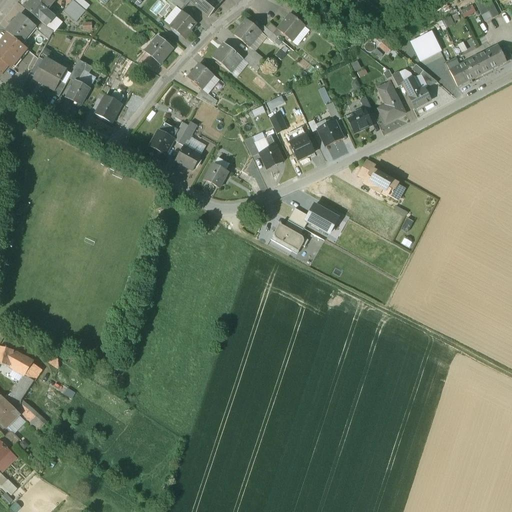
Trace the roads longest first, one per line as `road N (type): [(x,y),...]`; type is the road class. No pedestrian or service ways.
road 1 (residential): [(109,149),(227,210),(278,193),(511,77)]
road 2 (track): [(511,378),(249,243),(232,229),(227,210)]
road 3 (track): [(249,243),(161,511)]
road 4 (residential): [(109,149),(224,21),(245,5),(267,8)]
road 5 (residential): [(0,92),(109,149)]
